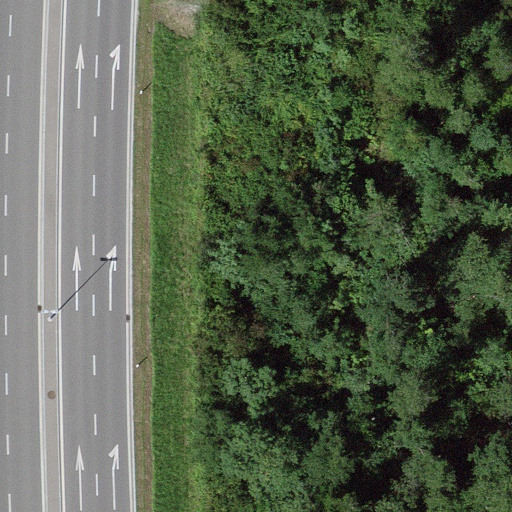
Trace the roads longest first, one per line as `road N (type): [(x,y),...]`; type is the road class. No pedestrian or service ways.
road 1 (trunk): [(11,0),(9,511)]
road 2 (trunk): [(96,511),(98,0)]
